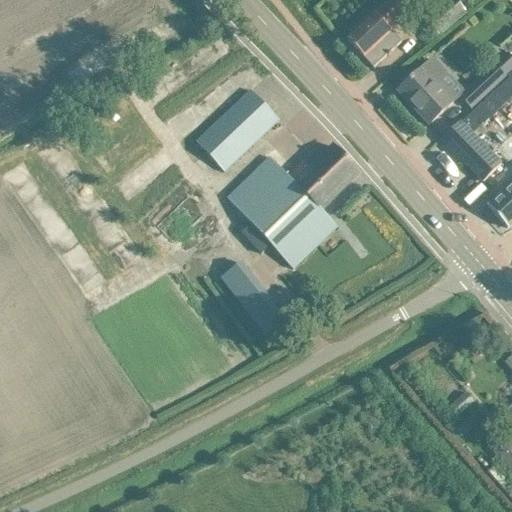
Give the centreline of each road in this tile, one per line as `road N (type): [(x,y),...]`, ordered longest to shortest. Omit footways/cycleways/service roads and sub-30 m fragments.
road 1 (unclassified): [(28,511),(188,438),(479,269)]
road 2 (secondary): [(479,269),(241,0)]
